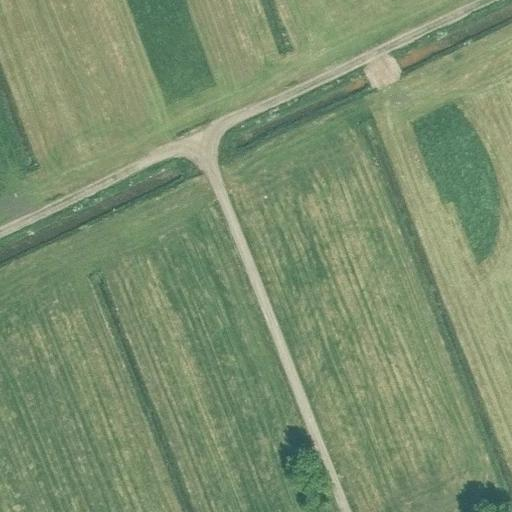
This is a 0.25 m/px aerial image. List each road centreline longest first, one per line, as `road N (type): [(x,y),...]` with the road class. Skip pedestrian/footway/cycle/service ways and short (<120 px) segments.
road 1 (track): [(498,0),(0,238)]
road 2 (unknown): [(343,511),(200,142)]
